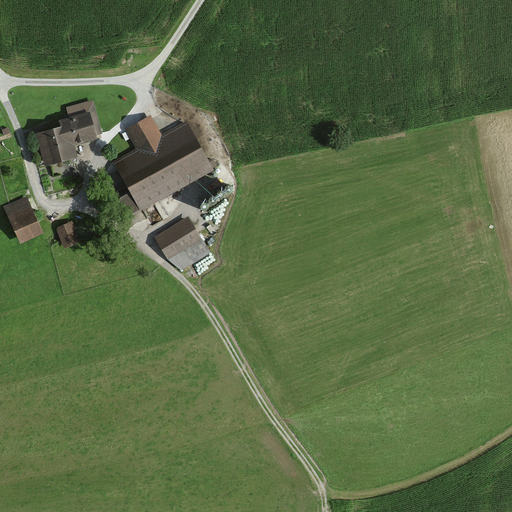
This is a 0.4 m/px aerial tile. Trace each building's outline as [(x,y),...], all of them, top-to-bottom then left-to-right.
[(37,125),(47,162),(77,154),(73,140),(77,139),(97,134),(91,110),(37,125)] [(136,147),(115,159),(143,208),(213,168),(186,120),(161,134),(150,115),(126,129),(136,147)] [(52,166),(55,190),(80,187),(76,163),(52,166)] [(27,195),(4,206),(20,240),(43,230),(27,195)] [(189,216),(157,236),(179,269),(210,249),(189,216)] [(57,226),(65,246),(81,240),(72,220),(57,226)]
